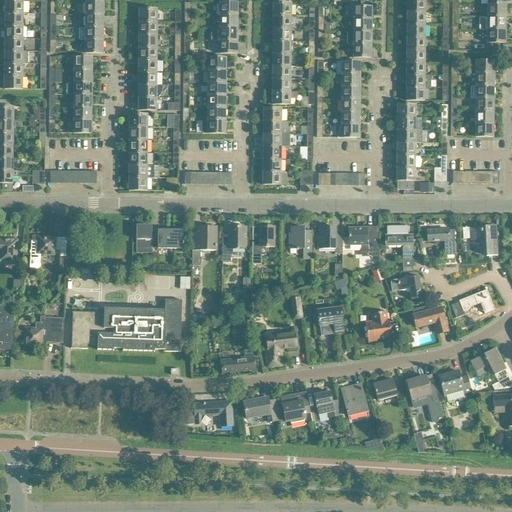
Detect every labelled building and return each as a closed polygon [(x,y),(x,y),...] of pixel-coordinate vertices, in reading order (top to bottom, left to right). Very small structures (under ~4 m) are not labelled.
[(290,17),(291,4),(289,4),(288,0),(274,0),(274,4),(273,4),(273,17),(290,17)] [(425,12),(425,0),(424,0),(406,0),(407,12),(425,12)] [(23,14),(23,1),(5,1),(5,14),(23,14)] [(104,3),(86,3),(86,16),(104,16),(104,3)] [(237,16),(237,3),(219,3),(219,16),(237,16)] [(505,19),(505,6),(487,6),(487,18),(505,19)] [(354,7),(354,20),(371,20),(372,7),(354,7)] [(157,23),(157,10),(139,10),(139,22),(157,23)] [(425,25),(425,12),(407,12),(407,25),(425,25)] [(23,27),(23,14),(5,14),(5,26),(23,27)] [(80,16),(80,28),(85,28),(103,28),(104,16),(86,16),(80,16)] [(237,29),(237,16),(219,16),(219,29),(237,29)] [(290,30),(290,17),(273,17),(273,29),(290,30)] [(505,19),(487,18),(479,18),(479,31),(487,31),(505,31),(505,19)] [(371,33),(371,20),(354,20),(353,33),(371,33)] [(157,35),(157,23),(139,22),(139,35),(157,35)] [(425,38),(425,25),(407,25),(407,38),(425,38)] [(23,39),(23,27),(5,26),(5,39),(23,39)] [(103,28),(85,28),(79,28),(79,41),(85,41),(103,41),(103,28)] [(237,41),(237,29),(219,29),(211,29),(211,41),(219,41),(237,41)] [(290,42),(290,30),(273,29),(272,42),(290,42)] [(505,44),(505,31),(487,31),(487,44),(505,44)] [(371,45),(371,33),(353,33),(347,33),(347,45),(353,45),(371,45)] [(157,48),(157,35),(139,35),(139,48),(157,48)] [(424,50),(425,38),(407,38),(407,50),(424,50)] [(23,52),(23,39),(5,39),(5,52),(23,52)] [(103,54),(103,41),(85,41),(85,54),(103,54)] [(237,54),(237,41),(219,41),(219,54),(237,54)] [(290,55),(290,42),(272,42),(272,55),(290,55)] [(371,58),(371,45),(353,45),(353,58),(371,58)] [(157,60),(157,48),(139,48),(139,60),(157,60)] [(424,63),(424,50),(407,50),(406,63),(424,63)] [(28,52),(23,52),(5,52),(4,64),(22,64),(28,64),(28,52)] [(290,67),(290,55),(272,55),(272,67),(290,67)] [(74,58),(74,71),(92,71),(92,58),(74,58)] [(208,58),(208,71),(226,71),(226,58),(208,58)] [(156,73),(157,60),(139,60),(139,73),(156,73)] [(342,62),(342,75),(360,75),(360,63),(342,62)] [(494,62),(476,62),(476,75),(493,75),(494,62)] [(424,76),(424,63),(406,63),(406,76),(424,76)] [(22,77),(22,64),(4,64),(4,77),(22,77)] [(290,80),(290,67),(272,67),(272,80),(290,80)] [(92,83),(92,71),(74,71),(74,83),(68,83),(92,83)] [(225,84),(226,71),(208,71),(208,84),(225,84)] [(156,86),(156,73),(139,73),(139,85),(156,86)] [(360,88),(360,75),(342,75),(342,88),(360,88)] [(493,87),(493,75),(476,75),(476,87),(493,87)] [(431,76),(424,76),(406,76),(406,88),(424,88),(431,88),(431,76)] [(22,90),(22,77),(4,77),(4,90),(22,90)] [(290,93),(290,80),(272,80),(272,92),(290,93)] [(92,96),(92,83),(68,83),(68,96),(74,96),(92,96)] [(225,96),(225,84),(208,84),(207,96),(225,96)] [(163,85),(156,86),(139,85),(138,98),(156,98),(159,98),(160,96),(162,93),(163,91),(163,88),(163,85)] [(493,100),(493,87),(476,87),(471,87),(471,99),(475,100),(493,100)] [(359,101),(360,88),(342,88),(341,100),(359,101)] [(424,101),(424,88),(406,88),(406,101),(424,101)] [(290,105),(290,93),(272,92),(272,105),(290,105)] [(91,109),(92,96),(74,96),(74,109),(91,109)] [(225,96),(207,96),(207,109),(225,109),(225,104),(228,104),(228,97),(225,97),(225,96)] [(156,111),(156,98),(138,98),(138,111),(156,111)] [(461,107),(461,99),(456,99),(451,99),(451,112),(456,112),(456,107),(461,107)] [(0,120),(13,121),(13,108),(10,108),(10,100),(0,100),(0,120)] [(359,113),(359,101),(341,100),(341,113),(359,113)] [(493,112),(493,100),(475,100),(475,112),(493,112)] [(416,106),(397,105),(397,118),(416,119),(416,106)] [(91,121),(91,109),(74,109),(73,121),(91,121)] [(225,122),(225,109),(207,109),(207,122),(225,122)] [(281,109),(263,109),(263,122),(281,122),(281,109)] [(493,125),(493,112),(475,112),(475,124),(493,125)] [(359,126),(359,113),(341,113),(341,126),(359,126)] [(147,115),(130,115),(129,128),(147,128),(147,115)] [(416,131),(416,119),(397,118),(397,131),(422,131),(416,131)] [(0,133),(13,134),(13,121),(0,120),(0,133)] [(91,134),(91,121),(73,121),(73,134),(91,134)] [(207,122),(203,121),(203,134),(207,134),(225,135),(225,122),(207,122)] [(289,122),(281,122),(263,122),(263,134),(289,135),(290,135),(290,127),(288,127),(289,122)] [(493,137),(493,125),(475,124),(475,137),(493,137)] [(359,139),(359,126),(341,126),(341,139),(359,139)] [(147,141),(147,128),(129,128),(129,141),(147,141)] [(421,144),(422,131),(397,131),(397,144),(416,144),(416,143),(421,144)] [(0,146),(13,146),(13,134),(0,133),(0,146)] [(263,134),(263,147),(281,147),(289,147),(289,135),(263,134)] [(147,153),(147,141),(129,141),(129,153),(147,153)] [(416,156),(416,144),(397,144),(397,156),(416,156)] [(0,158),(12,159),(13,146),(0,146),(0,158)] [(281,160),(281,147),(263,147),(263,160),(281,160)] [(147,166),(147,153),(129,153),(129,166),(147,166)] [(416,169),(416,156),(397,156),(396,169),(416,169)] [(0,171),(12,171),(12,159),(0,158),(0,171)] [(281,172),(281,160),(263,160),(263,172),(281,172)] [(147,179),(147,166),(129,166),(129,178),(147,179)] [(416,182),(416,172),(416,169),(396,169),(396,182),(397,182),(397,191),(414,191),(414,182),(416,182)] [(19,178),(19,171),(12,171),(0,171),(0,184),(2,184),(2,191),(12,191),(12,178),(19,178)] [(286,185),(287,173),(287,172),(281,172),(263,172),(262,185),(286,185)] [(147,191),(147,179),(129,178),(129,191),(147,191)] [(413,235),(407,235),(407,226),(393,227),(393,236),(385,236),(385,247),(402,247),(403,261),(402,268),(414,268),(414,261),(413,235)] [(496,226),(467,227),(465,227),(463,228),(463,239),(470,239),(471,241),(472,241),(471,239),(486,238),(486,257),(497,256),(496,226)] [(166,247),(166,230),(158,230),(158,233),(152,233),(152,227),(136,227),(136,254),(152,254),(152,246),(166,247)] [(192,227),(192,266),(200,266),(200,267),(201,267),(201,251),(216,251),(216,257),(216,247),(217,247),(217,245),(216,245),(216,227),(207,227),(207,229),(200,229),(200,228),(200,229),(193,228),(193,227),(192,227)] [(222,240),(222,255),(222,263),(231,263),(231,255),(233,255),(233,249),(246,249),(246,227),(228,227),(228,241),(222,240)] [(275,228),(259,227),(259,241),(252,240),(252,265),(261,265),(261,258),(260,258),(260,256),(266,256),(266,248),(274,248),(275,228)] [(292,234),(290,234),(290,249),(296,249),(296,250),(299,250),(299,249),(303,249),(303,260),(312,260),(312,233),(304,233),(304,228),(292,228),(292,234)] [(318,249),(335,249),(335,254),(342,254),(342,237),(336,237),(336,228),(320,228),(320,237),(318,237),(318,249)] [(349,246),(352,246),(352,247),(360,247),(360,245),(362,245),(362,257),(379,257),(379,228),(366,228),(366,229),(361,229),(361,228),(349,229),(349,246)] [(182,230),(166,230),(166,247),(166,249),(182,249),(182,245),(184,245),(184,242),(182,242),(182,230)] [(449,230),(428,231),(421,231),(421,242),(444,241),(445,256),(456,255),(455,230),(449,230)] [(32,241),(30,268),(36,268),(36,269),(38,269),(40,267),(41,265),(40,265),(41,255),(54,255),(55,239),(49,239),(49,238),(40,237),(38,239),(38,241),(32,241)] [(0,264),(16,266),(18,240),(6,239),(6,241),(0,240),(0,264)] [(375,283),(384,280),(380,269),(372,272),(375,283)] [(142,275),(95,273),(95,282),(142,283),(142,275)] [(419,277),(392,280),(390,281),(392,291),(399,290),(410,288),(411,300),(415,299),(416,304),(427,302),(425,291),(422,291),(419,277)] [(459,302),(451,305),(456,318),(482,308),(484,315),(495,310),(487,290),(458,301),(459,302)] [(291,296),(293,311),(294,319),(302,318),(301,311),(299,295),(291,296)] [(71,348),(71,350),(88,350),(88,344),(98,344),(97,351),(98,351),(98,350),(113,351),(114,351),(114,349),(123,350),(123,352),(124,352),(124,351),(154,352),(154,353),(155,353),(155,351),(164,351),(164,353),(181,353),(181,352),(180,352),(182,302),(183,302),(183,301),(166,300),(166,301),(166,311),(105,309),(105,314),(73,312),(72,313),(73,313),(72,348),(71,348)] [(0,343),(12,344),(14,308),(15,302),(10,301),(6,301),(6,307),(0,306),(0,343)] [(252,316),(266,312),(265,308),(251,311),(252,316)] [(317,311),(319,326),(334,324),(335,337),(344,336),(340,308),(317,311)] [(414,319),(413,320),(414,322),(416,327),(435,322),(438,335),(448,332),(444,319),(445,319),(442,309),(413,317),(414,319)] [(383,311),(368,315),(370,323),(363,324),(368,345),(374,343),(374,342),(391,337),(386,319),(385,319),(383,311)] [(25,328),(24,346),(42,347),(42,342),(47,343),(63,344),(64,319),(40,318),(40,323),(36,323),(35,329),(25,328)] [(280,353),(280,349),(297,347),(296,334),(274,337),(273,333),(266,334),(268,350),(265,350),(267,364),(270,364),(270,368),(282,366),(282,352),(280,353)] [(495,349),(471,361),(479,376),(479,377),(492,370),(498,383),(509,377),(495,349)] [(256,371),(255,358),(254,358),(253,351),(245,352),(245,359),(238,359),(222,361),(221,361),(222,373),(222,375),(239,373),(256,371)] [(458,372),(439,377),(445,398),(446,398),(447,401),(464,396),(464,393),(470,391),(467,378),(460,379),(458,372)] [(412,400),(425,397),(429,413),(442,409),(434,383),(428,385),(426,377),(407,382),(412,400)] [(392,379),(373,384),(378,401),(397,396),(398,402),(404,400),(401,386),(395,388),(392,379)] [(342,390),(341,390),(349,422),(350,422),(349,417),(367,412),(368,417),(361,385),(360,385),(360,386),(342,390)] [(313,393),(314,396),(318,416),(327,414),(328,419),(341,416),(338,401),(332,403),(330,393),(323,394),(322,391),(313,393)] [(287,397),(281,398),(286,423),(306,419),(305,415),(311,414),(307,393),(295,395),(295,397),(288,399),(287,397)] [(511,395),(493,397),(493,408),(494,408),(494,413),(505,413),(506,428),(511,427),(511,395)] [(268,399),(244,403),(247,419),(267,415),(268,423),(273,423),(279,422),(275,401),(269,402),(268,399)] [(203,404),(194,405),(195,414),(187,415),(187,425),(196,425),(202,424),(202,417),(222,416),(223,426),(220,426),(220,427),(232,426),(231,402),(221,403),(221,404),(205,405),(205,403),(203,403),(203,404)]
